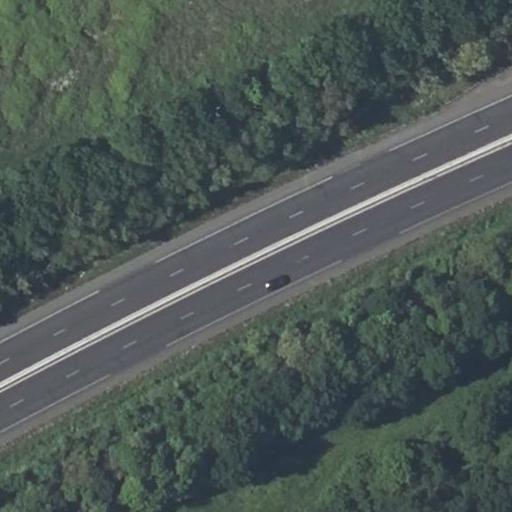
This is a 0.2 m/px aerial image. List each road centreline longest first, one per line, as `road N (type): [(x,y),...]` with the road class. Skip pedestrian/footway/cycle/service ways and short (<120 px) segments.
road 1 (motorway): [(0,413),(511,162)]
road 2 (motorway): [(511,116),(0,364)]
